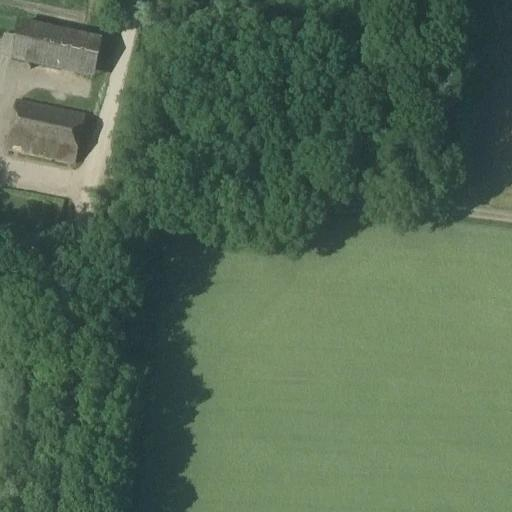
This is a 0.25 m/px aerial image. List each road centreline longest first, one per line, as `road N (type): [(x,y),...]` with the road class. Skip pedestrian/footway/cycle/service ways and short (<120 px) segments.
road 1 (track): [(130,0),(101,146),(89,164),(55,511)]
road 2 (track): [(89,164),(202,197),(511,220)]
